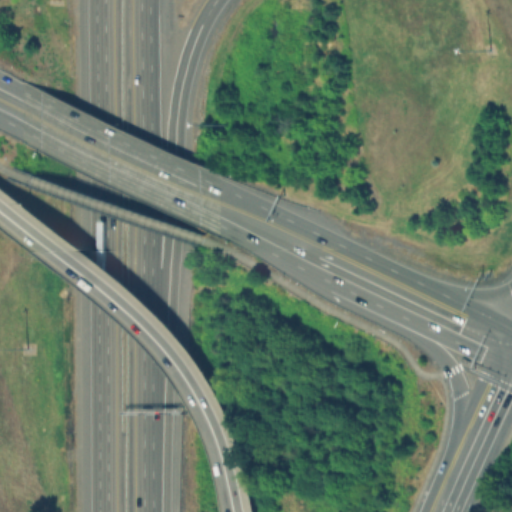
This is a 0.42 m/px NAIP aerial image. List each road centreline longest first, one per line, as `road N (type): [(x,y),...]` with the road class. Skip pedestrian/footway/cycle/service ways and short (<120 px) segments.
road 1 (motorway): [(102,0),(103,511)]
road 2 (motorway): [(148,412),(171,254),(183,85),(218,0)]
road 3 (motorway): [(148,412),(146,0)]
road 4 (motorway): [(236,511),(227,458),(187,369),(124,302),(0,205)]
road 5 (primary): [(24,113),(195,193)]
road 6 (primary): [(400,299),(511,348)]
